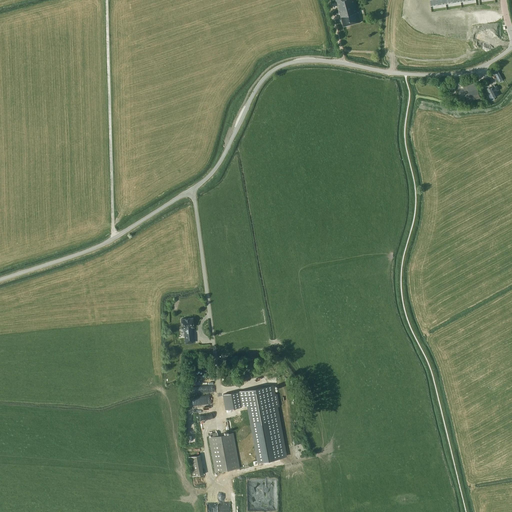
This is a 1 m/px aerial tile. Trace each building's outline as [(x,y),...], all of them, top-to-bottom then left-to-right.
[(349,24),(361,22),(355,0),(336,0),(339,13),(340,13),(343,26),(346,25),(349,25),(349,24)] [(492,76),(494,79),(496,78),(499,82),(503,81),(497,70),(494,72),(495,75),(492,76)] [(476,83),(473,76),(462,80),(465,91),(467,90),(469,93),(465,94),(468,103),(471,102),(472,104),(479,101),(479,102),(484,101),(483,97),(479,98),(475,87),(478,86),(477,82),(476,83)] [(497,86),(495,87),(494,85),(487,89),(490,94),(489,95),(492,100),(494,99),(494,97),(499,95),(496,91),(498,90),(497,86)] [(184,328),(185,343),(193,343),(192,327),(194,327),(193,317),(181,318),(182,328),(184,328)] [(274,384),(224,393),(226,408),(241,405),(241,406),(249,405),(259,461),(287,456),(278,406),(280,406),(278,393),(275,393),(274,384)] [(211,436),(208,437),(215,472),(239,467),(232,427),(229,427),(230,433),(218,435),(211,436)] [(203,474),(200,455),(188,457),(191,476),(203,474)]
